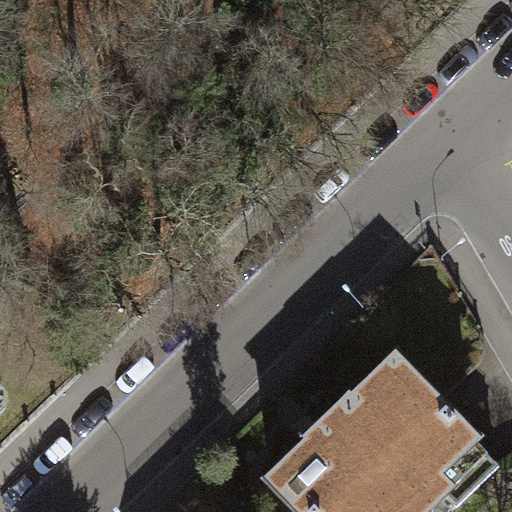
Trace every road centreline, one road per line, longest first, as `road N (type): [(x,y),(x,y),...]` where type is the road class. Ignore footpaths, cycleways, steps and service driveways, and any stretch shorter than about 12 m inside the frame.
road 1 (residential): [(55,511),(447,139)]
road 2 (residential): [(447,139),(511,248)]
